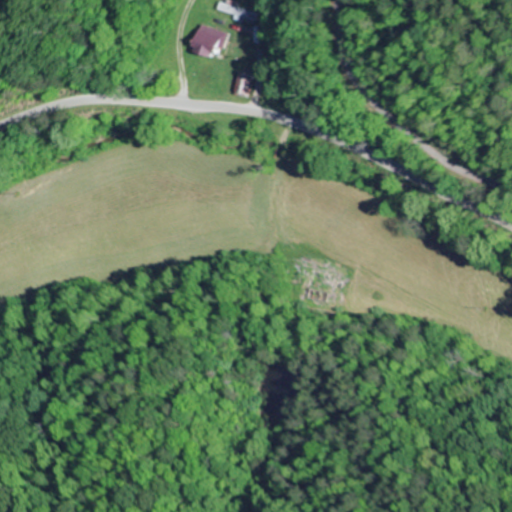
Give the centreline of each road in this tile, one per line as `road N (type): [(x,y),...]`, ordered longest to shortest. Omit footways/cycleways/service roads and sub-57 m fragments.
road 1 (secondary): [(511,222),(340,139),(234,107),(94,98),(0,126)]
road 2 (residential): [(511,186),(469,168),(381,98),(353,47),(346,0)]
